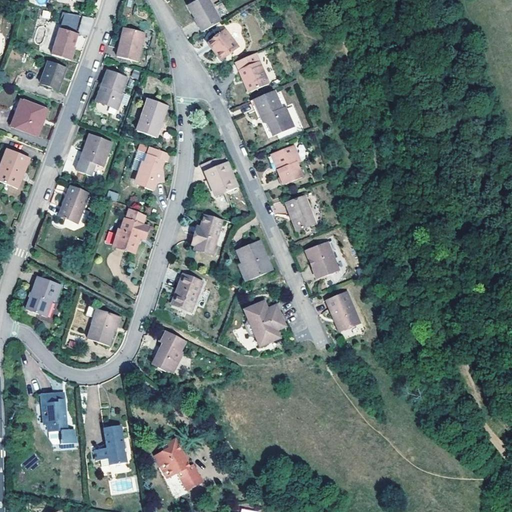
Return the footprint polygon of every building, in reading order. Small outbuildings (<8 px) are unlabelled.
[(201,33),(220,23),(207,0),(199,0),(186,7),(201,33)] [(88,36),(94,20),(83,16),(77,32),(88,36)] [(59,28),(51,54),(70,60),(74,47),(72,47),(76,33),(59,28)] [(124,40),(120,39),(115,56),(135,63),(144,34),(127,29),(124,40)] [(206,43),(215,54),(218,52),(223,58),(237,46),(224,29),(206,43)] [(234,63),(237,70),(248,93),(269,84),(259,61),(255,53),(234,63)] [(58,89),(66,68),(48,61),(40,83),(58,89)] [(109,72),(104,86),(107,87),(101,103),(120,110),(126,94),(123,93),(128,79),(109,72)] [(107,87),(104,86),(98,102),(101,103),(107,87)] [(253,101),(261,118),(259,119),(269,139),(295,128),(285,107),(282,108),(274,91),(253,101)] [(165,106),(144,98),(133,130),(154,137),(165,106)] [(42,118),(46,109),(20,99),(9,127),(35,136),(40,122),(41,117),(42,118)] [(253,101),(250,102),(257,120),(259,119),(261,118),(253,101)] [(111,142),(90,135),(77,172),(92,177),(96,165),(103,167),(111,142)] [(275,153),(282,169),(278,171),(283,185),(304,176),(298,163),(301,161),(295,146),(275,153)] [(143,188),(151,191),(155,182),(162,181),(161,168),(159,168),(164,153),(148,147),(136,182),(144,185),(143,188)] [(19,168),(22,169),(27,157),(5,148),(0,159),(0,182),(14,188),(19,175),(17,174),(19,168)] [(282,169),(275,153),(271,155),(278,171),(282,169)] [(230,191),(219,165),(216,159),(209,162),(197,167),(211,199),(230,191)] [(219,165),(230,191),(234,189),(222,164),(219,165)] [(90,194),(71,186),(59,216),(78,224),(90,194)] [(107,188),(103,199),(114,203),(119,192),(107,188)] [(290,216),(293,222),(297,232),(315,226),(305,198),(286,206),(290,217),(290,216)] [(138,236),(140,236),(144,226),(147,217),(126,209),(122,223),(119,222),(111,244),(133,251),(138,236)] [(209,252),(218,221),(201,215),(198,227),(196,233),(192,232),(188,244),(192,245),(192,247),(209,252)] [(263,265),(266,263),(257,243),(254,244),(263,265)] [(305,251),(308,260),(311,259),(314,268),(311,269),(316,281),(338,272),(327,243),(305,251)] [(270,272),(266,263),(263,265),(254,244),(234,253),(240,265),(247,283),(270,272)] [(208,256),(209,252),(192,247),(191,250),(208,256)] [(247,283),(240,265),(235,267),(243,284),(247,283)] [(179,290),(174,304),(192,310),(202,282),(181,274),(176,289),(179,290)] [(36,276),(30,293),(33,294),(31,299),(28,298),(24,309),(45,317),(51,301),(54,302),(60,285),(36,276)] [(325,299),(329,310),(333,309),(339,328),(356,322),(346,292),(325,299)] [(273,307),(265,311),(261,303),(243,311),(246,319),(244,326),(247,335),(254,338),(258,347),(276,339),(273,331),(282,327),(273,307)] [(110,330),(115,316),(96,309),(86,338),(107,345),(112,331),(110,330)] [(333,309),(329,310),(335,329),(339,328),(333,309)] [(119,318),(115,316),(110,330),(112,331),(114,331),(119,318)] [(166,333),(162,331),(157,343),(160,344),(166,333)] [(166,333),(160,344),(162,345),(152,364),(171,373),(181,354),(179,353),(184,342),(166,333)] [(47,429),(56,429),(59,428),(60,443),(72,442),(72,429),(66,430),(65,426),(63,401),(57,402),(57,404),(54,404),(53,393),(33,395),(34,404),(35,404),(41,404),(43,425),(47,424),(47,429)] [(63,393),(53,393),(54,404),(57,404),(57,402),(63,401),(63,393)] [(57,443),(56,429),(47,429),(47,424),(43,425),(41,404),(35,404),(37,424),(51,444),(57,443)] [(95,460),(99,459),(107,458),(108,465),(125,463),(120,425),(103,428),(106,447),(93,449),(95,460)] [(170,477),(177,474),(181,472),(183,477),(180,479),(187,491),(202,483),(192,465),(189,466),(174,440),(167,444),(170,449),(165,452),(155,458),(162,472),(165,469),(170,477)] [(170,449),(167,444),(162,447),(165,452),(170,449)] [(107,458),(99,459),(100,466),(108,465),(107,458)] [(165,469),(162,472),(167,479),(170,477),(165,469)]
